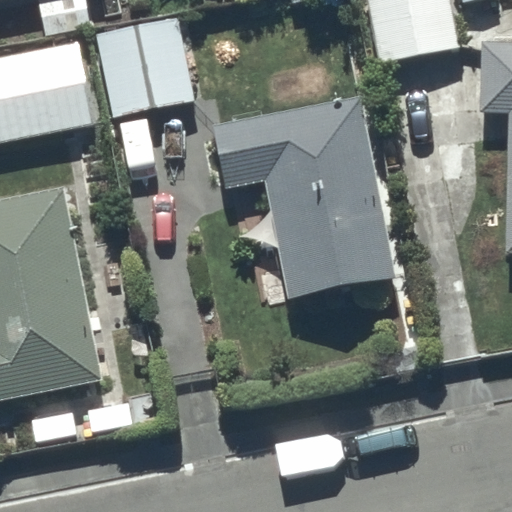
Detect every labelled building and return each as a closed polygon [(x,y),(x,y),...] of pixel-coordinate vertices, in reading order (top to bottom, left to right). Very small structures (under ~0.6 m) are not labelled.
[(0,0),(0,12),(42,3),(51,44),(94,35),(86,0),(0,0)] [(461,56),(449,0),(367,0),(382,72),(461,56)] [(177,25),(93,41),(111,131),(195,114),(177,25)] [(79,48),(0,63),(0,154),(96,134),(79,48)] [(511,51),(484,50),(484,120),(511,120),(511,151),(511,262),(511,51)] [(362,108),(216,134),(227,198),(270,191),(290,306),(394,287),(362,108)] [(63,198),(0,209),(0,408),(103,387),(63,198)]
